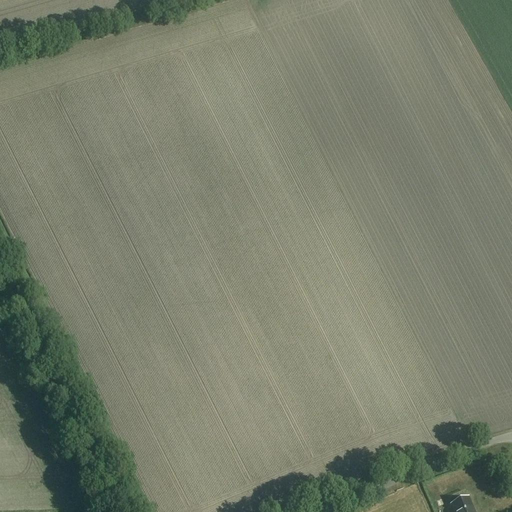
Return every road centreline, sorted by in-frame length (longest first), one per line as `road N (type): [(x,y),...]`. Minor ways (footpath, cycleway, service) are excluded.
road 1 (track): [(0,262),(126,511)]
road 2 (unclassified): [(511,436),(322,511)]
